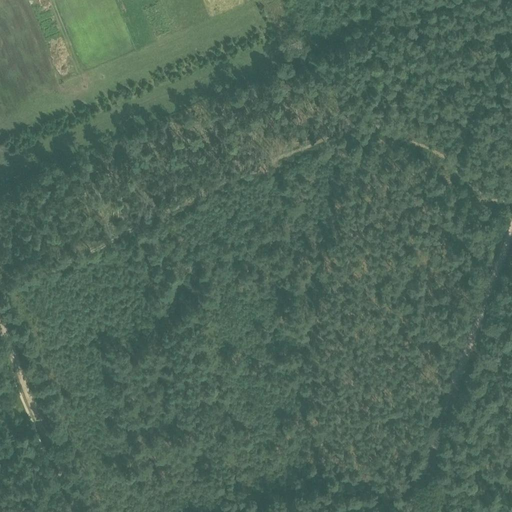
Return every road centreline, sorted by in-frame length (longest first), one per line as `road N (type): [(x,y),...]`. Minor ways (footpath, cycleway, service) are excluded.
road 1 (track): [(315,475),(375,0)]
road 2 (track): [(426,446),(511,224)]
road 3 (track): [(0,321),(79,511)]
road 4 (track): [(236,511),(315,475),(406,499)]
